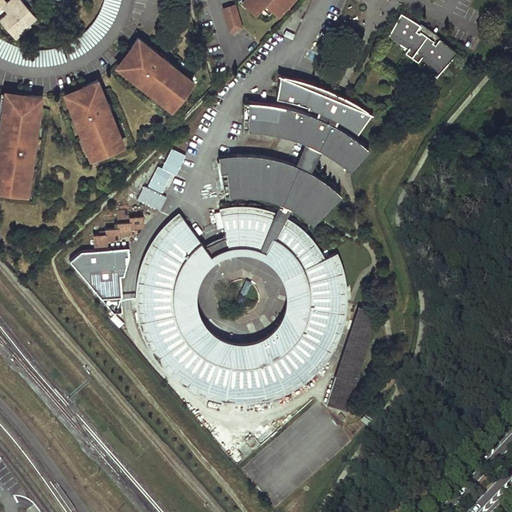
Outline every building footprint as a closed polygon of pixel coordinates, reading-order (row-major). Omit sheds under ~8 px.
[(34,17),(19,0),(5,0),(4,1),(3,2),(9,8),(5,12),(0,16),(0,21),(10,33),(20,24),(22,27),(28,22),(34,17)] [(102,0),(101,4),(100,7),(98,10),(97,13),(95,16),(93,19),(91,22),(88,26),(85,29),(82,32),(78,35),(75,37),(72,39),(69,41),(65,43),(70,58),(81,52),(95,41),(107,27),(116,8),(117,0),(102,0)] [(243,0),(243,1),(254,12),(264,2),(276,12),(286,0),(243,0)] [(3,2),(0,4),(0,5),(5,12),(9,8),(3,2)] [(235,3),(222,7),(229,31),(242,27),(235,3)] [(408,46),(405,52),(417,61),(421,56),(432,64),(439,71),(456,52),(447,44),(438,37),(434,43),(431,41),(433,39),(420,29),(418,32),(415,30),(420,24),(410,18),(400,12),(388,34),(397,39),(408,46)] [(20,24),(10,33),(13,37),(29,24),(28,22),(22,27),(20,24)] [(430,29),(421,23),(420,24),(415,30),(418,32),(420,29),(433,39),(431,41),(434,43),(438,37),(439,36),(430,29)] [(127,51),(116,64),(127,72),(129,69),(134,74),(132,76),(131,77),(145,88),(147,86),(151,89),(150,90),(152,91),(166,103),(170,98),(173,101),(174,99),(185,85),(187,83),(183,80),(187,76),(172,65),(171,64),(170,65),(166,61),(167,59),(160,53),(158,55),(154,52),(155,49),(136,34),(127,48),(133,53),(131,55),(127,51)] [(65,60),(60,45),(57,46),(54,47),(51,47),(48,48),(44,48),(40,48),(36,48),(31,48),(27,47),(23,47),(19,45),(15,44),(12,43),(8,41),(4,39),(2,37),(0,35),(0,56),(9,60),(22,63),(36,64),(55,63),(65,60)] [(262,195),(273,198),(283,202),(277,214),(269,211),(260,209),(252,207),(244,206),(235,207),(227,207),(219,209),(225,235),(214,239),(203,245),(180,213),(172,220),(165,226),(157,235),(150,246),(144,258),(140,270),(138,283),(137,296),(137,309),(140,322),(144,334),(149,346),(156,357),(164,367),(174,377),(184,384),(196,391),(208,396),(220,399),(233,401),(246,401),(258,399),(269,397),(280,393),(289,389),(298,384),(307,377),(316,368),(325,358),(332,347),(338,335),(341,324),(344,311),(345,297),(344,284),(341,270),(334,253),(322,258),(319,253),(316,247),(311,241),(306,234),(299,228),(290,222),(283,217),(289,205),(306,216),(312,222),(339,193),(333,188),(306,170),(318,147),(349,168),(367,148),(330,123),(334,116),(359,131),(372,112),(344,96),(343,97),(334,93),(335,91),(312,82),(280,74),(276,97),(280,97),(305,104),(326,112),(322,120),(302,111),(277,104),(252,101),(243,101),(243,130),(248,130),(248,129),(273,131),(294,137),(310,144),(299,167),(285,161),(268,156),(250,154),(231,154),(218,155),(225,196),(230,196),(229,194),(236,193),(249,193),(262,195)] [(183,80),(187,83),(185,85),(188,87),(193,80),(187,76),(183,80)] [(78,88),(64,93),(69,105),(72,103),(75,110),(72,112),(71,112),(78,128),(80,127),(82,131),(81,132),(82,134),(89,151),(93,149),(95,153),(97,152),(113,145),(116,144),(114,140),(119,138),(112,122),(111,119),(110,120),(108,115),(111,114),(107,106),(105,107),(103,101),(105,100),(95,77),(80,86),(83,92),(80,93),(78,88)] [(15,93),(0,90),(0,104),(1,105),(0,110),(0,125),(1,125),(0,134),(0,188),(0,189),(16,191),(19,191),(20,186),(25,187),(28,166),(28,159),(31,159),(32,152),(30,151),(30,145),(33,146),(35,130),(32,130),(34,116),(37,117),(40,94),(22,93),(21,99),(15,98),(15,93)] [(177,101),(174,99),(173,101),(170,98),(166,103),(172,107),(177,101)] [(169,147),(162,167),(154,164),(146,185),(162,192),(170,172),(176,174),(184,153),(169,147)] [(93,149),(89,151),(91,157),(98,155),(97,152),(95,153),(93,149)] [(136,199),(160,209),(166,194),(141,185),(136,199)] [(19,191),(16,191),(16,193),(23,195),(25,187),(20,186),(19,191)] [(119,230),(143,226),(142,217),(117,221),(119,230)] [(106,227),(107,239),(118,238),(117,226),(106,227)] [(92,233),(94,247),(107,246),(105,232),(92,233)] [(94,297),(124,296),(123,248),(74,249),(75,277),(93,276),(94,297)] [(344,397),(350,399),(375,311),(356,305),(348,335),(339,332),(334,352),(340,354),(326,401),(342,406),(344,397)] [(59,483),(56,485),(72,508),(75,506),(59,483)]
